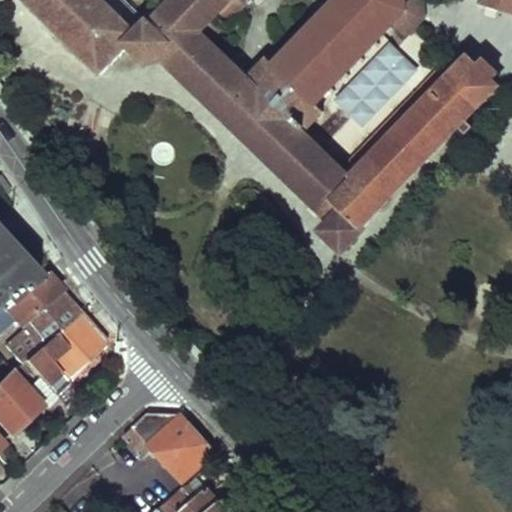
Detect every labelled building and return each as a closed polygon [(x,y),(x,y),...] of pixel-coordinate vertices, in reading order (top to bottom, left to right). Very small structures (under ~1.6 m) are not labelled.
[(23,0),(97,75),(126,47),(143,64),(151,55),(332,219),(322,230),(341,249),(363,231),(362,228),(498,86),(492,81),(498,76),(498,73),(498,71),(485,60),(483,60),(481,61),(477,66),(469,58),(456,71),(447,62),(343,170),(303,132),(321,113),(317,107),(319,105),(317,102),(329,89),(332,92),(334,89),(332,86),(344,74),(347,76),(350,72),(348,70),(359,59),(361,61),(364,58),(362,55),(374,43),(376,45),(379,43),(376,39),(388,28),(390,31),(393,28),(404,39),(424,18),(422,0),(338,0),(337,1),(335,0),(333,0),(332,1),(334,4),(322,17),(320,15),(317,17),(319,20),(293,48),(290,45),(287,48),(290,51),(276,65),(274,63),(272,64),(268,60),(248,80),(209,42),(249,0),(23,0)] [(511,0),(483,0),(483,1),(511,10),(511,0)] [(0,303),(3,306),(36,278),(0,238),(0,303)] [(0,303),(0,332),(14,320),(22,330),(3,347),(14,359),(8,364),(7,362),(4,365),(11,373),(19,365),(37,349),(80,313),(44,272),(36,278),(3,306),(0,303)] [(53,365),(28,390),(42,404),(48,411),(60,399),(55,394),(106,343),(80,313),(37,349),(53,365)] [(19,365),(11,373),(19,381),(27,373),(19,365)] [(0,383),(0,439),(9,431),(11,434),(42,404),(28,390),(19,381),(11,373),(0,383)] [(147,417),(123,440),(142,461),(153,452),(182,483),(214,455),(181,417),(147,417)] [(196,478),(183,490),(194,502),(207,491),(196,478)] [(235,511),(225,500),(219,505),(207,491),(194,502),(183,490),(158,511),(235,511)]
